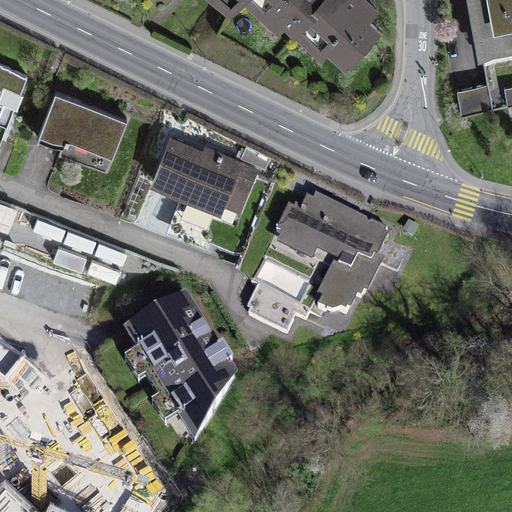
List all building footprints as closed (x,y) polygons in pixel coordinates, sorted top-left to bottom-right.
[(341,80),(387,27),(356,0),(207,0),(233,23),(252,1),(341,80)] [(511,0),(485,0),(495,60),(511,56),(511,0)] [(0,119),(7,122),(27,73),(0,62),(0,119)] [(459,85),(462,111),(490,108),(487,82),(459,85)] [(511,83),(490,85),(492,105),(511,103),(511,83)] [(127,117),(55,90),(37,136),(63,145),(68,134),(114,152),(127,117)] [(245,203),(259,170),(172,135),(154,181),(218,207),(224,195),(245,203)] [(379,255),(391,229),(311,192),(303,210),(289,204),(264,257),(324,285),(316,303),(347,318),(359,294),(365,297),(384,258),(379,255)] [(235,377),(186,301),(129,337),(194,441),(235,377)] [(27,511),(5,494),(0,499),(0,511),(27,511)]
